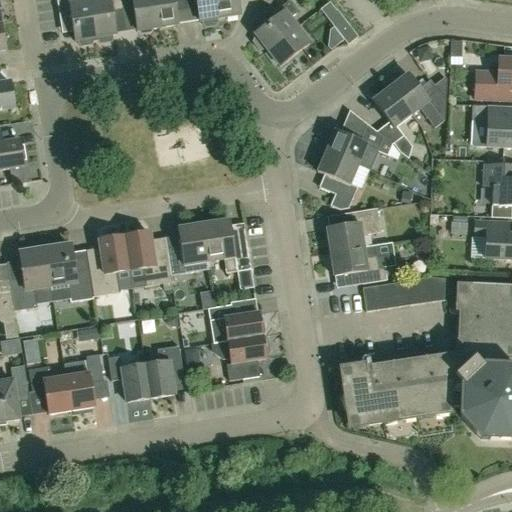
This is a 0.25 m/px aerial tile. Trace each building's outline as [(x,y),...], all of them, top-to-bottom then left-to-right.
[(95,43),(89,3),(78,4),(77,0),(56,0),(59,17),(70,15),(74,43),(78,42),(78,45),(80,48),(91,46),(92,43),(95,43)] [(99,0),(100,1),(89,3),(95,43),(98,42),(100,45),(111,43),(112,40),(111,37),(115,36),(110,6),(121,4),(120,0),(99,0)] [(120,0),(121,4),(131,2),(136,33),(139,33),(142,35),(149,33),(151,31),(157,30),(151,0),(120,0)] [(172,0),(151,0),(157,30),(177,27),(172,0)] [(183,0),(184,1),(192,0),(194,0),(198,23),(202,23),(202,26),(205,28),(215,27),(216,24),(216,21),(219,20),(215,0),(183,0)] [(215,0),(219,20),(239,17),(236,0),(215,0)] [(296,29),(290,21),(297,16),(288,3),(278,11),(281,15),(254,36),(256,38),(254,40),(252,43),(258,50),(261,50),(263,48),(267,52),(296,29)] [(335,30),(345,23),(336,11),(335,12),(329,4),(320,11),(335,30)] [(345,23),(335,30),(347,46),(357,39),(345,23)] [(296,29),(267,52),(279,68),(309,45),(296,29)] [(511,102),(511,61),(498,61),(497,75),(475,74),(474,101),(511,102)] [(407,75),(389,89),(411,117),(419,111),(434,130),(444,122),(446,81),(444,79),(422,96),(407,75)] [(0,111),(14,109),(10,84),(0,85),(0,111)] [(388,124),(376,134),(392,146),(403,138),(396,128),(411,117),(389,89),(372,102),(388,124)] [(471,107),(471,120),(487,121),(487,108),(471,107)] [(511,120),(509,121),(510,109),(487,108),(486,149),(511,149),(511,120)] [(334,133),(325,153),(358,167),(362,157),(373,161),(376,153),(387,158),(392,146),(376,134),(366,126),(358,143),(334,133)] [(0,171),(23,168),(19,142),(3,145),(1,132),(0,132),(0,171)] [(340,183),(329,208),(339,212),(348,210),(357,189),(349,186),(358,167),(325,153),(317,173),(340,183)] [(511,168),(483,167),(482,189),(492,189),(491,208),(511,209),(511,208),(511,168)] [(491,208),(491,219),(511,220),(511,209),(491,208)] [(329,254),(363,249),(361,237),(380,235),(376,211),(350,215),(352,227),(326,231),(329,254)] [(225,275),(250,271),(246,243),(232,245),(229,222),(203,226),(208,263),(223,261),(225,275)] [(511,261),(511,236),(509,237),(509,224),(474,223),(473,239),(471,239),(470,260),(511,261)] [(208,263),(203,226),(177,230),(181,254),(167,256),(170,278),(210,271),(208,263)] [(149,235),(123,239),(129,273),(141,271),(144,289),(171,284),(170,278),(167,259),(153,261),(149,235)] [(88,272),(92,299),(119,294),(116,275),(129,273),(123,239),(98,243),(102,269),(88,272)] [(92,299),(88,272),(88,271),(74,274),(70,247),(44,251),(50,288),(67,286),(70,304),(93,301),(92,299)] [(374,248),(363,249),(329,254),(333,278),(360,274),(361,286),(386,282),(382,259),(376,260),(374,248)] [(50,288),(44,251),(19,255),(23,282),(9,284),(14,313),(36,310),(33,291),(50,288)] [(365,314),(443,302),(444,280),(430,279),(362,290),(365,314)] [(0,322),(6,325),(15,324),(14,313),(9,284),(9,282),(0,283),(0,322)] [(489,440),(489,442),(510,442),(511,440),(511,370),(507,370),(507,359),(511,358),(511,341),(508,337),(508,325),(511,325),(511,310),(509,310),(510,290),(458,288),(457,311),(463,311),(461,356),(473,357),(473,361),(454,379),(444,378),(442,363),(364,374),(363,368),(340,372),(344,397),(339,399),(345,415),(347,415),(348,423),(368,420),(368,427),(384,425),(383,418),(394,416),(402,422),(416,420),(416,413),(427,411),(435,417),(449,415),(449,409),(460,409),(460,419),(474,435),(475,434),(480,440),(489,440)] [(231,307),(215,309),(207,311),(213,345),(262,338),(258,315),(232,319),(231,307)] [(222,361),(229,360),(230,366),(226,367),(228,383),(242,381),(239,365),(265,361),(262,338),(213,345),(211,346),(212,353),(222,361)] [(145,367),(150,400),(174,397),(170,375),(182,373),(178,348),(156,351),(158,365),(145,367)] [(63,366),(71,413),(94,409),(90,385),(102,383),(98,357),(85,359),(86,362),(63,366)] [(150,400),(145,367),(121,371),(119,358),(107,360),(111,383),(123,381),(126,404),(150,400)] [(71,413),(63,366),(65,378),(54,380),(50,378),(49,369),(28,372),(31,394),(44,392),(48,417),(71,413)] [(28,398),(23,368),(10,370),(12,382),(0,383),(0,424),(18,421),(15,400),(28,398)]
